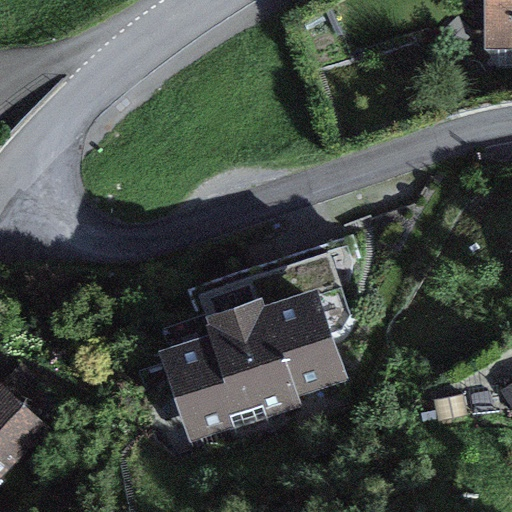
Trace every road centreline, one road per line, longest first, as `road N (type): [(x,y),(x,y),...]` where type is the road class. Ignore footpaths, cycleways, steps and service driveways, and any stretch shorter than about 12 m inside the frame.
road 1 (residential): [(6,184),(55,220),(113,237),(147,237),(511,125)]
road 2 (residential): [(207,0),(126,58),(6,184)]
